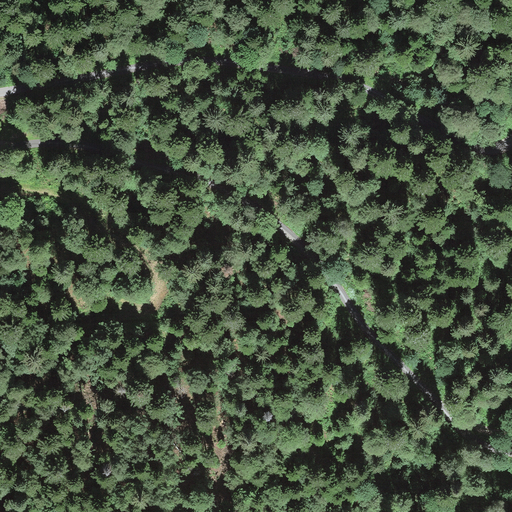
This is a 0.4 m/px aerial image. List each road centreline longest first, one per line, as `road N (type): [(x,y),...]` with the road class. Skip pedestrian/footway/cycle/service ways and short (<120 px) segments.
road 1 (unclassified): [(0,151),(53,142),(87,147),(239,196),(310,253),(380,344),(469,438),(511,453)]
road 2 (unclassified): [(511,140),(483,146),(358,85),(228,60),(176,59),(0,91)]
road 3 (track): [(0,183),(69,196),(142,246),(158,269),(155,290),(142,303),(72,317)]
